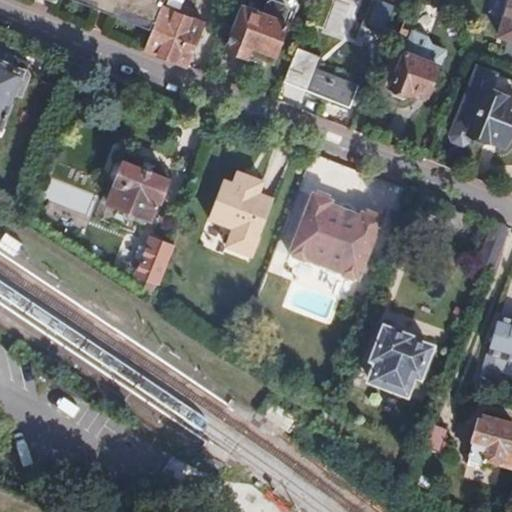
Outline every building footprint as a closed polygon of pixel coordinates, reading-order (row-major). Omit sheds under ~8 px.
[(161,0),(60,0),(149,34),(157,12),(161,0)] [(511,34),(503,61),(511,63),(511,0),(508,0),(499,30),(511,34)] [(261,24),(243,17),(227,56),(251,64),(253,59),(274,67),(287,34),(283,33),(288,22),(293,24),(296,15),(293,10),(278,4),(265,12),(261,24)] [(149,34),(141,53),(187,71),(203,28),(157,12),(149,34)] [(0,125),(15,88),(20,86),(25,75),(21,68),(10,63),(14,50),(0,45),(0,125)] [(409,53),(392,47),(376,88),(393,95),(409,53)] [(294,49),(281,84),(347,110),(355,87),(316,72),(321,58),(294,49)] [(409,53),(393,95),(412,101),(414,96),(428,101),(441,65),(409,53)] [(469,136),(508,151),(511,140),(511,81),(472,67),(447,133),(449,140),(460,145),(467,141),(469,136)] [(117,183),(108,205),(147,220),(155,198),(163,201),(172,181),(120,162),(113,181),(117,183)] [(248,255),(269,203),(254,199),(259,183),(234,174),(231,185),(222,182),(206,218),(222,226),(228,237),(225,246),(248,255)] [(300,194),(280,245),(350,272),(369,222),(300,194)] [(506,230),(492,225),(481,253),(495,258),(506,230)] [(511,232),(506,230),(495,258),(494,260),(505,264),(511,247),(511,232)] [(136,276),(155,284),(168,253),(148,246),(145,253),(139,251),(135,262),(141,264),(136,276)] [(511,323),(492,317),(480,355),(511,364),(511,323)] [(375,358),(367,379),(405,394),(413,373),(420,376),(429,352),(377,332),(368,355),(375,358)] [(431,421),(422,445),(441,452),(443,447),(440,445),(447,427),(431,421)] [(462,459),(491,470),(495,461),(504,464),(511,442),(511,434),(477,422),(462,459)] [(495,461),(491,470),(490,473),(505,479),(510,466),(504,464),(495,461)]
